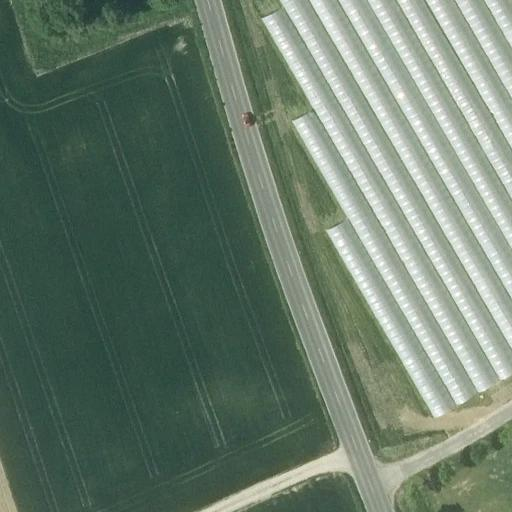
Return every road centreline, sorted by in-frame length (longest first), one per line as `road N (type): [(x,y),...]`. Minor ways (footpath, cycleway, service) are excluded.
road 1 (tertiary): [(221,0),(388,511)]
road 2 (track): [(511,406),(379,484)]
road 3 (track): [(368,460),(250,511)]
